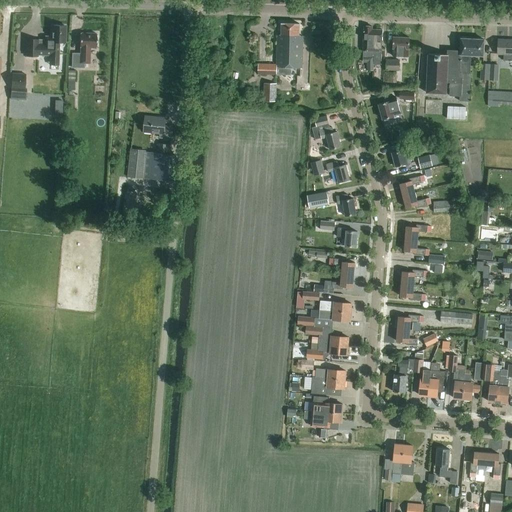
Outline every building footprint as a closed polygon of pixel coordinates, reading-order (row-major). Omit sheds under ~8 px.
[(302,68),(303,36),(299,36),(299,24),(281,24),(281,36),(277,36),(277,65),(258,64),(258,74),(276,75),(276,68),(302,68)] [(26,40),(25,57),(37,58),(37,56),(50,56),(50,64),(58,64),(59,56),(59,54),(59,43),(65,43),(66,34),(64,34),(65,26),(52,26),(52,35),(50,35),(50,37),(45,37),(43,38),(43,40),(26,40)] [(364,26),(363,55),(363,62),(367,62),(367,71),(373,71),(373,59),(381,60),(381,56),(381,51),(382,51),(382,30),(372,30),(372,27),(364,26)] [(90,64),(90,48),(96,48),(96,34),(80,34),(79,48),(79,54),(72,53),(71,69),(84,69),(84,64),(90,64)] [(408,57),(409,49),(410,38),(393,37),(393,49),(393,56),(408,57)] [(471,55),(483,56),(484,40),(461,39),(460,51),(448,50),(447,55),(428,54),(427,93),(446,94),(447,83),(450,83),(450,96),(460,96),(460,102),(470,102),(471,74),(470,73),(471,55)] [(511,40),(498,40),(497,54),(504,54),(503,61),(511,61),(511,40)] [(386,60),(386,71),(400,71),(400,60),(386,60)] [(489,81),(491,65),(481,64),(480,80),(489,81)] [(491,65),(489,81),(498,81),(499,65),(491,65)] [(388,72),(388,83),(397,83),(397,73),(388,72)] [(11,74),(10,89),(25,90),(26,74),(11,74)] [(264,84),(264,102),(279,102),(279,96),(276,96),(277,84),(264,84)] [(511,105),(511,92),(499,92),(498,105),(511,105)] [(399,110),(396,97),(387,100),(387,102),(379,104),(383,120),(394,117),(393,112),(399,110)] [(465,119),(465,107),(448,107),(447,119),(465,119)] [(160,138),(171,139),(173,127),(165,126),(166,118),(145,116),(144,132),(160,134),(160,138)] [(316,127),(312,128),(314,137),(321,136),(322,139),(327,137),(330,150),(341,147),(337,132),(333,133),(332,127),(326,129),(325,125),(329,124),(326,116),(314,119),(316,127)] [(425,152),(422,142),(413,144),(417,155),(425,152)] [(128,177),(173,182),(176,156),(170,155),(171,145),(158,144),(157,153),(131,150),(128,177)] [(411,163),(407,149),(392,153),(396,167),(411,163)] [(418,158),(421,170),(433,167),(430,155),(418,158)] [(311,163),(314,176),(325,173),(321,160),(311,163)] [(337,162),(326,164),(328,172),(335,170),(339,183),(349,180),(345,165),(338,167),(337,162)] [(403,196),(415,193),(413,184),(421,182),(419,177),(409,179),(410,182),(400,184),(403,196)] [(329,204),(327,192),(307,196),(309,208),(329,204)] [(417,201),(415,193),(403,196),(406,208),(416,205),(417,208),(427,205),(425,199),(417,201)] [(357,214),(353,199),(348,200),(347,194),(336,196),(338,204),(343,203),(346,216),(357,214)] [(434,213),(447,212),(447,213),(455,212),(454,201),(446,202),(446,206),(434,207),(434,213)] [(435,216),(435,224),(444,224),(444,216),(435,216)] [(321,221),(320,230),(334,231),(335,222),(321,221)] [(405,239),(418,240),(418,231),(427,232),(427,226),(417,225),(416,228),(406,227),(405,239)] [(338,228),(337,234),(337,237),(346,238),(345,246),(356,247),(358,232),(347,231),(347,229),(338,228)] [(418,240),(405,239),(404,251),(414,252),(414,254),(425,255),(425,249),(417,249),(418,240)] [(478,251),(478,260),(488,261),(489,252),(478,251)] [(429,255),(429,263),(445,265),(445,256),(429,255)] [(355,263),(345,262),(345,260),(334,259),(334,265),(342,265),(341,274),(354,275),(355,263)] [(477,261),(476,269),(484,270),(484,261),(477,261)] [(503,273),(511,273),(511,263),(504,263),(503,273)] [(401,284),(414,285),(415,276),(423,277),(423,271),(413,270),(413,273),(402,272),(401,284)] [(333,294),(334,288),(342,289),(343,287),(353,287),(354,275),(341,274),(341,283),(324,281),(324,286),(314,285),(314,292),(333,294)] [(414,285),(401,284),(400,296),(411,297),(410,299),(421,300),(421,294),(413,294),(414,285)] [(302,300),(319,301),(320,293),(303,292),(302,300)] [(321,301),(320,310),(351,312),(351,304),(335,302),(321,301)] [(351,312),(320,310),(319,319),(350,321),(351,312)] [(441,312),(440,322),(472,325),(473,315),(441,312)] [(478,329),(486,330),(488,314),(480,313),(478,329)] [(399,316),(397,329),(410,330),(411,321),(419,322),(419,316),(409,315),(409,317),(399,316)] [(306,326),(314,326),(315,318),(298,317),(297,325),(306,326)] [(323,327),(314,326),(306,326),(305,335),(322,336),(323,327)] [(410,330),(397,329),(396,341),(407,342),(406,344),(417,345),(417,339),(409,339),(410,330)] [(319,337),(318,344),(348,346),(349,337),(332,336),(331,338),(319,337)] [(422,342),(425,348),(438,342),(435,336),(422,342)] [(318,344),(318,350),(307,350),(306,359),(323,360),(323,359),(325,360),(330,355),(330,354),(347,355),(348,346),(318,344)] [(414,362),(413,372),(422,372),(421,378),(419,395),(428,396),(430,370),(431,370),(422,369),(423,360),(422,360),(423,354),(415,353),(415,360),(414,362)] [(464,382),(465,370),(466,367),(457,366),(458,356),(449,355),(449,363),(448,372),(454,372),(453,383),(455,383),(454,398),(462,399),(464,382)] [(398,366),(400,366),(399,375),(394,375),(393,392),(405,393),(407,376),(406,376),(407,368),(413,369),(414,360),(409,359),(408,361),(398,360),(398,366)] [(301,360),(301,369),(313,370),(314,361),(301,360)] [(474,380),(482,381),(484,364),(476,363),(474,380)] [(483,380),(491,381),(492,366),(485,366),(483,380)] [(329,369),(329,370),(316,369),(316,377),(345,380),(346,371),(329,369)] [(430,370),(428,396),(437,397),(438,389),(442,389),(442,390),(443,390),(444,371),(430,370)] [(464,382),(462,399),(471,400),(473,383),(470,383),(471,376),(469,376),(470,370),(465,370),(464,382)] [(493,372),(492,385),(490,385),(488,402),(498,402),(500,378),(501,373),(493,372)] [(501,373),(500,378),(498,402),(507,403),(509,387),(508,387),(509,379),(500,378),(501,373)] [(316,378),(313,377),(312,394),(341,396),(342,388),(344,389),(345,380),(316,377),(316,378)] [(292,382),(291,392),(299,392),(300,383),(292,382)] [(328,397),(314,396),(313,402),(312,402),(311,411),(342,413),(343,404),(328,403),(328,397)] [(342,413),(311,411),(310,427),(324,428),(324,427),(327,427),(328,421),(341,422),(342,413)] [(393,461),(394,461),(393,474),(401,474),(404,445),(395,444),(393,461)] [(413,446),(404,445),(401,474),(414,476),(415,463),(411,462),(413,446)] [(456,484),(458,472),(448,471),(448,467),(450,449),(437,448),(436,466),(441,466),(440,476),(450,477),(450,483),(456,484)] [(486,465),(487,453),(475,452),(474,462),(471,462),(470,472),(476,473),(477,465),(486,465)] [(487,453),(486,465),(495,466),(494,474),(500,475),(501,465),(498,464),(499,454),(487,453)] [(502,507),(503,495),(491,494),(490,505),(502,507)]
